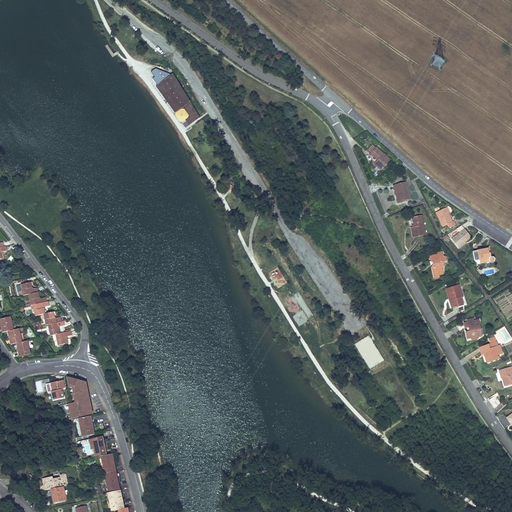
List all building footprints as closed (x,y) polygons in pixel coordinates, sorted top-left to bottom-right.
[(153,78),(157,83),(171,73),(155,68),(151,71),(155,76),(153,78)] [(191,101),(172,72),(171,73),(157,83),(155,85),(175,112),(183,107),(190,116),(185,119),(189,124),(200,117),(191,101)] [(380,170),(391,158),(376,145),(375,146),(371,151),(369,153),(376,160),(373,163),(380,170)] [(411,201),(406,182),(392,186),(398,204),(411,201)] [(435,213),(442,227),(447,224),(449,228),(456,225),(454,221),(453,221),(449,213),(446,207),(435,213)] [(427,235),(423,214),(412,216),(413,224),(412,224),(412,227),(411,227),(413,237),(427,235)] [(464,228),(451,238),(458,246),(465,241),(465,242),(471,236),(464,228)] [(488,248),(473,251),(475,262),(479,261),(480,264),(490,262),(491,262),(492,263),(493,263),(494,262),(495,261),(495,260),(495,259),(495,258),(495,257),(494,256),(493,256),(492,256),(489,254),(488,248)] [(445,268),(443,262),(448,261),(447,256),(445,257),(444,251),(438,252),(439,253),(430,256),(432,266),(430,266),(432,273),(438,272),(438,275),(443,274),(441,269),(445,268)] [(274,281),(282,280),(281,272),(274,273),(274,281)] [(39,292),(38,288),(32,289),(32,286),(33,286),(33,282),(20,285),(23,296),(28,295),(39,292)] [(449,300),(452,307),(463,303),(461,296),(463,295),(459,284),(449,287),(452,299),(449,300)] [(39,292),(28,295),(30,306),(32,305),(46,302),(45,298),(40,299),(39,296),(41,296),(40,292),(39,292)] [(45,308),(45,307),(49,306),(48,302),(46,302),(32,305),(35,316),(43,315),(45,314),(44,309),(45,308)] [(61,321),(61,318),(56,318),(56,317),(55,317),(54,312),(45,314),(43,315),(45,326),(47,325),(62,322),(61,321)] [(14,330),(11,317),(0,319),(0,326),(1,333),(7,332),(14,330)] [(482,334),(479,318),(474,320),(473,317),(467,319),(468,321),(464,322),(465,327),(467,327),(468,330),(466,330),(468,337),(472,337),(472,338),(478,337),(477,335),(482,334)] [(61,334),(59,327),(65,326),(64,322),(69,321),(67,319),(61,321),(62,322),(47,325),(50,336),(55,335),(61,334)] [(23,330),(23,328),(14,330),(7,332),(10,345),(16,344),(24,342),(23,333),(20,334),(20,331),(23,330)] [(68,344),(67,337),(72,335),(71,329),(65,331),(65,333),(61,334),(55,335),(57,346),(68,344)] [(370,335),(355,343),(368,369),(384,361),(370,335)] [(490,343),(479,347),(481,355),(483,354),(486,363),(500,358),(499,355),(503,353),(500,345),(498,345),(497,341),(496,341),(495,336),(488,339),(490,343)] [(31,354),(28,341),(24,342),(16,344),(19,357),(31,354)] [(511,384),(511,369),(511,366),(498,369),(501,379),(502,379),(504,378),(506,386),(511,384)] [(93,415),(87,383),(67,378),(69,389),(73,388),(75,404),(68,405),(71,419),(93,415)] [(64,399),(63,390),(65,389),(63,382),(50,384),(47,385),(48,393),(52,393),(54,401),(64,399)] [(489,400),(494,409),(500,403),(495,396),(489,400)] [(92,417),(79,419),(82,436),(95,434),(92,417)] [(93,449),(95,457),(107,454),(104,436),(89,439),(91,449),(93,449)] [(101,456),(104,473),(114,471),(110,454),(101,456)] [(114,473),(105,475),(109,492),(118,490),(114,473)] [(69,487),(66,474),(60,476),(61,478),(53,479),(53,477),(42,479),(44,486),(42,486),(43,492),(51,490),(64,487),(69,487)] [(65,491),(64,487),(51,490),(53,503),(67,501),(65,491)] [(118,509),(122,508),(118,490),(109,492),(107,492),(112,511),(118,509)]
